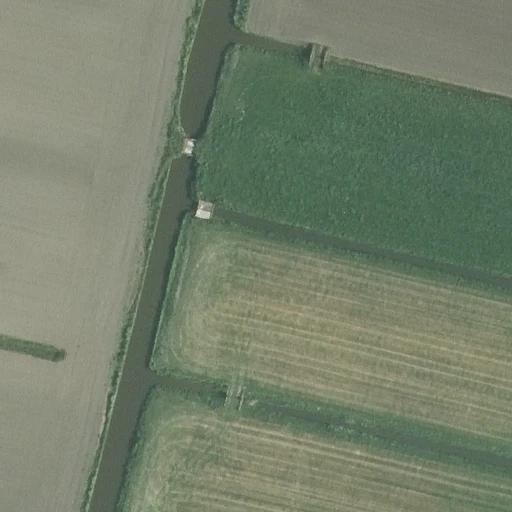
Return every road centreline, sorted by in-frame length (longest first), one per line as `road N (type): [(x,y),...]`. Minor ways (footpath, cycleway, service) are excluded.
road 1 (track): [(388,186),(219,155),(200,222),(236,380),(214,458),(162,511)]
road 2 (track): [(153,138),(219,155),(315,70),(322,40),(511,18)]
